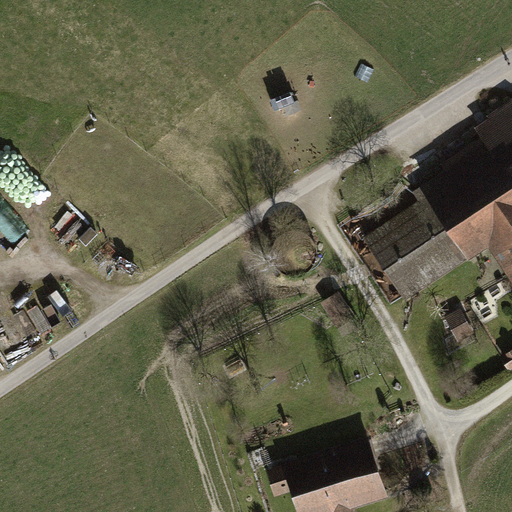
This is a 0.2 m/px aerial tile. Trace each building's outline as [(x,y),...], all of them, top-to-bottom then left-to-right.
[(421,197),(364,234),(406,299),(491,243),(506,266),(511,274),(511,94),(484,113),(486,117),(473,125),(479,135),(440,160),(445,167),(415,187),(421,197)] [(0,256),(4,262),(31,244),(0,196),(0,256)] [(326,300),(341,322),(357,312),(342,289),(326,300)] [(0,332),(0,346),(9,360),(33,344),(17,321),(0,332)] [(284,464),(268,469),(276,494),(293,489),(299,511),(354,511),(353,505),(387,495),(369,436),(284,462),(284,464)]
